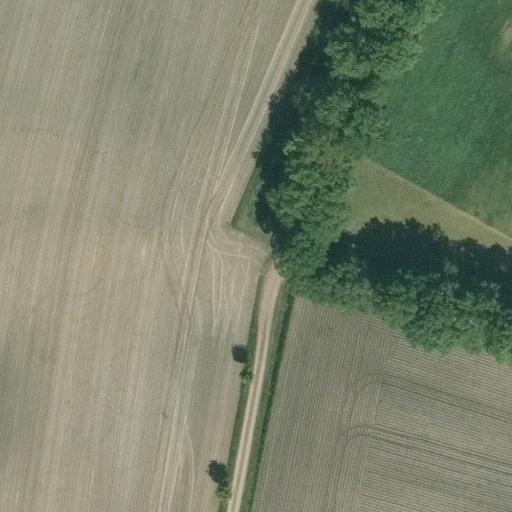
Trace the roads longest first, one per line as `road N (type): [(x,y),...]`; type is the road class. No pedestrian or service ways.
road 1 (track): [(281,248),(387,0)]
road 2 (track): [(231,511),(281,248)]
road 3 (track): [(511,325),(281,248)]
